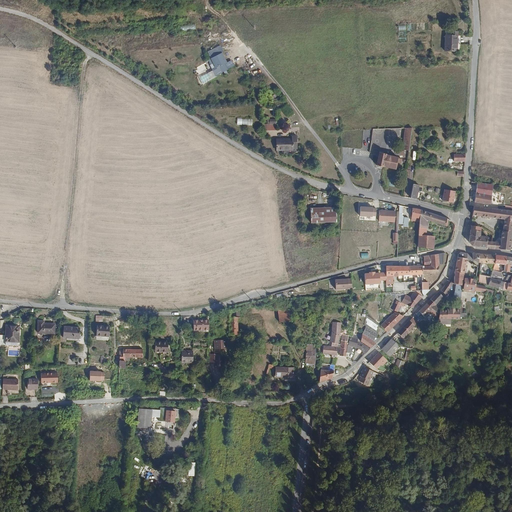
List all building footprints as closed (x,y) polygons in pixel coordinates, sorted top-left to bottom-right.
[(453,36),(445,36),(444,52),(456,52),(457,32),(453,32),(453,36)] [(221,45),(209,51),(212,58),(224,52),(221,45)] [(224,52),(212,58),(210,59),(212,65),(211,65),(216,76),(230,69),(227,63),(229,62),(224,52)] [(269,121),(269,116),(263,116),(264,130),(276,130),(276,121),(269,121)] [(327,119),(327,129),(340,129),(340,119),(327,119)] [(278,138),(276,138),(276,149),(289,148),(292,148),(292,147),(296,147),(296,146),(296,135),(292,135),(292,138),(278,138)] [(379,152),(376,164),(376,165),(382,166),(383,166),(394,169),(395,168),(396,162),(401,163),(402,159),(398,158),(397,157),(386,154),(385,154),(379,152)] [(475,196),(474,201),(490,203),(492,184),(481,183),(475,182),(475,196)] [(454,190),(443,189),(442,200),(452,202),(454,190)] [(402,205),(398,205),(398,211),(398,223),(403,223),(403,226),(407,226),(408,217),(404,217),(402,213),(402,205)] [(511,224),(511,210),(473,205),(472,215),(492,217),(504,218),(502,230),(501,230),(500,242),(494,242),(494,248),(509,250),(509,249),(509,248),(511,224)] [(420,209),(412,208),(411,220),(419,222),(419,218),(420,209)] [(431,213),(420,209),(419,218),(425,220),(430,221),(431,213)] [(386,210),(379,210),(379,214),(379,220),(394,221),(395,213),(386,212),(386,210)] [(317,211),(317,221),(336,221),(336,211),(317,211)] [(448,219),(431,213),(430,221),(446,226),(448,219)] [(504,218),(492,217),(491,228),(491,229),(501,230),(502,230),(504,218)] [(480,227),(470,225),(469,242),(472,245),(489,246),(489,248),(494,248),(494,242),(493,241),(493,239),(491,239),(491,241),(487,241),(487,236),(481,235),(479,235),(480,233),(480,227)] [(418,235),(417,247),(432,248),(433,243),(433,240),(433,236),(432,236),(425,235),(418,235)] [(423,265),(421,265),(421,274),(422,279),(423,279),(423,278),(423,274),(437,272),(439,263),(438,253),(430,254),(431,265),(423,265)] [(478,253),(477,262),(494,263),(495,254),(478,253)] [(505,256),(495,254),(494,263),(492,269),(492,270),(495,270),(497,265),(496,265),(496,264),(496,263),(504,264),(505,256)] [(511,257),(505,256),(504,264),(503,271),(508,272),(508,266),(509,264),(511,264),(511,257)] [(454,275),(454,283),(456,284),(461,285),(463,273),(464,272),(466,262),(466,260),(466,258),(457,257),(454,271),(454,275)] [(421,274),(421,265),(419,265),(415,266),(398,265),(398,275),(421,274)] [(490,276),(488,284),(488,285),(498,288),(500,281),(500,280),(496,280),(497,275),(504,277),(501,272),(495,270),(492,270),(492,272),(490,276)] [(379,279),(379,272),(374,272),(374,271),(369,271),(368,272),(364,273),(365,287),(379,287),(379,279)] [(490,276),(479,275),(478,281),(478,282),(488,284),(490,276)] [(352,288),(352,278),(335,279),(336,289),(352,288)] [(463,288),(474,290),(478,290),(483,291),(485,292),(485,289),(485,286),(475,284),(475,280),(464,278),(464,279),(463,288)] [(447,281),(441,289),(446,294),(452,285),(447,281)] [(461,285),(456,284),(454,294),(453,294),(453,295),(453,296),(456,297),(456,299),(460,299),(461,285)] [(420,290),(414,291),(411,297),(406,294),(402,301),(406,303),(409,305),(412,306),(430,289),(428,289),(422,289),(422,290),(420,290)] [(431,299),(427,303),(432,307),(438,313),(438,312),(439,310),(440,308),(435,304),(442,296),(442,295),(438,292),(430,298),(431,299)] [(392,307),(397,310),(400,304),(401,302),(395,299),(392,307)] [(427,303),(416,313),(418,315),(421,312),(424,315),(430,309),(432,307),(427,303)] [(279,322),(285,321),(289,320),(291,320),(290,308),(278,307),(279,322)] [(434,316),(432,318),(434,319),(435,319),(435,318),(438,313),(432,307),(430,309),(433,313),(432,314),(432,315),(434,316)] [(239,309),(229,310),(229,317),(238,317),(239,317),(239,309)] [(438,313),(436,326),(437,327),(450,326),(450,324),(450,318),(458,318),(458,317),(459,315),(459,309),(454,310),(446,310),(439,310),(438,312),(438,313)] [(366,311),(364,323),(377,326),(378,323),(366,311)] [(381,325),(387,331),(403,315),(395,311),(381,325)] [(409,320),(414,325),(418,321),(413,316),(412,316),(409,320)] [(238,317),(229,317),(229,334),(237,334),(238,317)] [(38,320),(37,332),(54,333),(55,323),(44,323),(44,321),(38,320)] [(409,320),(396,332),(402,338),(414,325),(409,320)] [(330,322),(330,331),(339,331),(339,329),(338,328),(339,322),(330,322)] [(364,323),(361,339),(360,341),(370,347),(375,343),(377,326),(364,323)] [(5,324),(5,340),(17,340),(17,332),(18,330),(18,324),(5,324)] [(97,324),(97,334),(109,335),(109,325),(97,324)] [(64,326),(64,337),(80,338),(81,327),(64,326)] [(339,331),(330,331),(330,334),(329,342),(337,343),(339,334),(339,331)] [(348,336),(347,340),(346,352),(350,353),(351,346),(358,348),(359,348),(362,352),(364,350),(366,347),(362,344),(361,343),(360,342),(357,341),(357,339),(348,336)] [(381,348),(388,355),(389,356),(399,345),(391,337),(381,348)] [(214,340),(214,349),(227,349),(227,340),(214,340)] [(341,340),(339,355),(345,355),(346,352),(347,340),(341,340)] [(155,342),(155,350),(162,350),(163,352),(168,352),(168,342),(155,342)] [(306,343),(305,361),(315,362),(315,347),(312,347),(311,344),(306,343)] [(323,345),(322,350),(322,353),(336,354),(337,346),(323,345)] [(408,347),(399,345),(397,356),(405,358),(408,347)] [(381,348),(371,358),(378,364),(388,355),(381,348)] [(119,350),(119,356),(119,360),(124,360),(124,357),(142,357),(142,349),(122,349),(122,350),(119,350)] [(210,354),(209,362),(218,362),(218,354),(210,354)] [(398,358),(396,365),(402,368),(405,361),(401,359),(398,358)] [(364,366),(359,376),(368,380),(373,370),(364,366)] [(274,367),(274,375),(282,375),(282,376),(293,376),(293,367),(274,367)] [(320,369),(319,381),(332,377),(333,370),(330,370),(320,369)] [(58,373),(41,374),(41,383),(58,382),(58,373)] [(2,379),(2,390),(17,390),(17,380),(2,379)] [(37,379),(27,379),(27,389),(37,389),(37,379)] [(300,408),(300,411),(302,410),(300,407),(298,404),(297,403),(293,402),(290,402),(291,403),(300,408)] [(149,426),(150,417),(151,408),(138,407),(136,425),(149,426)] [(161,410),(160,421),(173,422),(174,411),(161,410)]
